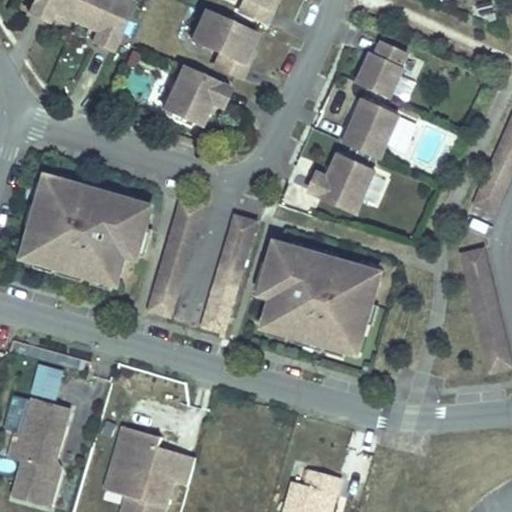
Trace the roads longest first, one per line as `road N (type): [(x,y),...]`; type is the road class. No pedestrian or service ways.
road 1 (unclassified): [(0,304),(337,404),(411,417),(511,416)]
road 2 (residential): [(13,111),(227,180),(242,177),(269,150),(334,0)]
